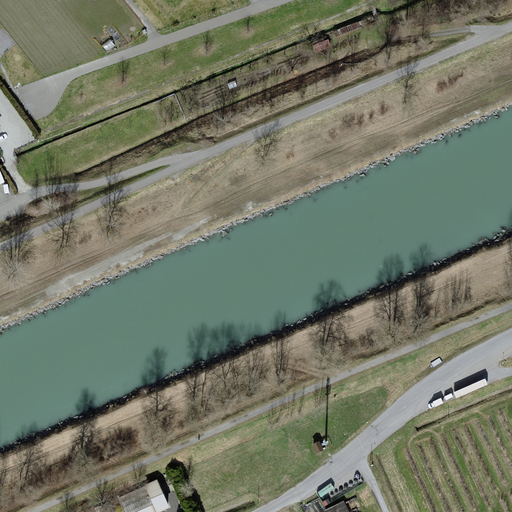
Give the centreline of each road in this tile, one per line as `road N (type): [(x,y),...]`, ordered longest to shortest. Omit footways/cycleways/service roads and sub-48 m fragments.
road 1 (track): [(41,511),(511,307)]
road 2 (residential): [(60,78),(280,0)]
road 3 (unclassified): [(511,338),(416,397),(355,449)]
road 4 (track): [(496,35),(370,36)]
